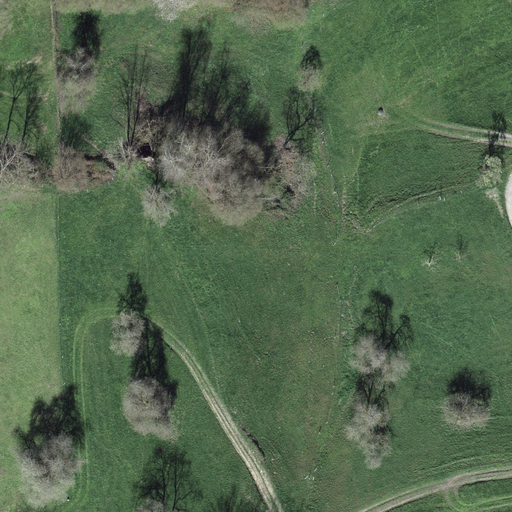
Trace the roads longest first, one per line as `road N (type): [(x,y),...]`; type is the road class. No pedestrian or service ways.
road 1 (track): [(86,325),(136,317),(189,361),(279,511)]
road 2 (track): [(379,511),(426,489),(511,471)]
